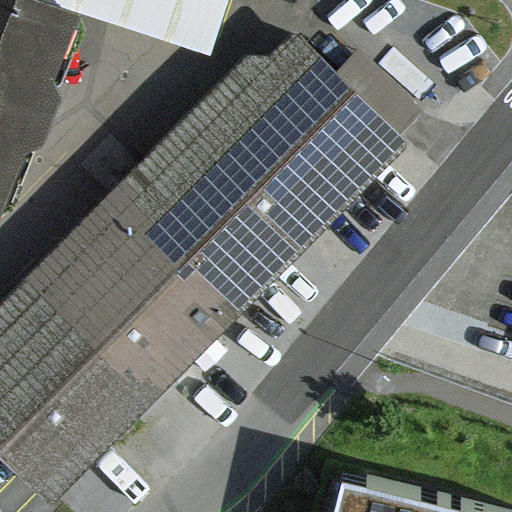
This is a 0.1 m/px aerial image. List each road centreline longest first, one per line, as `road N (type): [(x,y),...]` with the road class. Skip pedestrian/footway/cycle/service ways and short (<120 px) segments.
road 1 (residential): [(511,109),(246,455),(179,511)]
road 2 (unknown): [(0,228),(214,47)]
